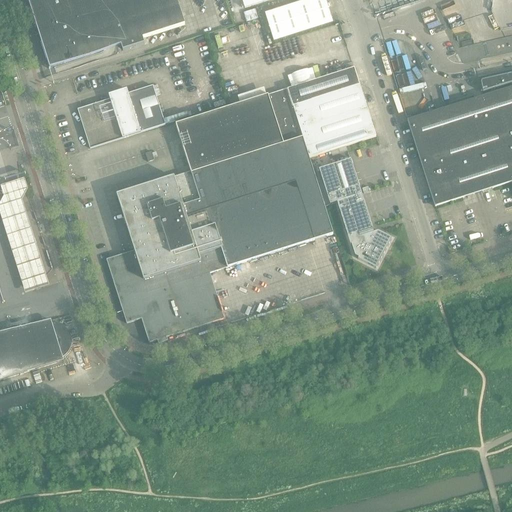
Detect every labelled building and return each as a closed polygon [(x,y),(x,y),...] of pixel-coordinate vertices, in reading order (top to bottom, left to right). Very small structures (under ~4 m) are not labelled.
[(27,0),(30,8),(50,69),(121,46),(123,52),(144,45),(142,39),(185,26),(176,0),(27,0)] [(241,0),(245,9),(272,0),(241,0)] [(325,0),(310,0),(264,15),(273,42),(333,23),(325,0)] [(354,69),(287,90),(293,107),(309,159),(376,137),(354,69)] [(480,83),(480,84),(481,85),(482,93),(511,83),(511,74),(482,81),(481,81),(481,82),(480,83)] [(114,94),(115,99),(78,111),(90,149),(160,127),(165,126),(153,87),(128,95),(127,90),(114,94)] [(511,87),(407,121),(435,207),(511,182),(511,87)] [(241,103),(267,94),(265,88),(239,97),(241,103)] [(224,320),(210,274),(333,235),(309,159),(293,107),(292,107),(287,90),(175,125),(192,177),(175,182),(174,178),(116,196),(124,219),(125,224),(131,242),(134,252),(106,261),(126,324),(141,320),(149,344),(157,341),(158,345),(168,341),(167,338),(224,320)] [(151,152),(145,154),(148,163),(154,161),(151,152)] [(358,258),(358,260),(376,269),(392,239),(378,232),(374,233),(350,160),(319,170),(330,205),(337,203),(350,245),(351,245),(355,256),(358,258)] [(3,187),(0,188),(3,198),(0,205),(0,215),(26,294),(36,291),(50,286),(22,201),(28,191),(25,180),(3,187)] [(0,381),(1,381),(22,374),(42,368),(58,363),(57,363),(57,360),(59,360),(62,358),(65,356),(67,354),(69,351),(71,348),(71,344),(71,340),(71,337),(69,333),(67,330),(65,328),(62,326),(58,325),(55,324),(52,324),(51,324),(48,325),(30,329),(26,330),(25,328),(25,327),(8,331),(0,333),(0,381)]
